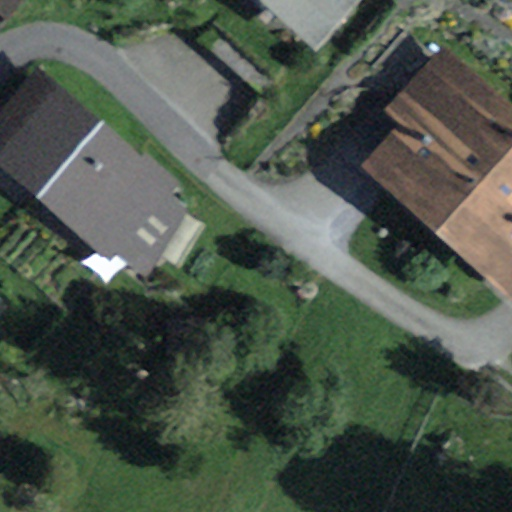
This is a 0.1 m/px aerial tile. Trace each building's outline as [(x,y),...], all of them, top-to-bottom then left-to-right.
[(0,0),(0,6),(11,15),(22,0),(0,0)] [(232,0),(198,39),(261,94),(342,0),(232,0)] [(416,194),(448,222),(511,150),(511,125),(416,40),(371,91),(409,125),(370,169),(408,203),(416,194)] [(0,146),(19,162),(48,188),(97,133),(35,79),(0,117),(0,146)] [(136,169),(97,133),(48,188),(106,239),(108,236),(118,245),(123,239),(150,261),(184,211),(164,192),(174,181),(147,157),(136,169)] [(511,150),(448,222),(479,250),(471,259),(509,293),(511,290),(511,150)]
